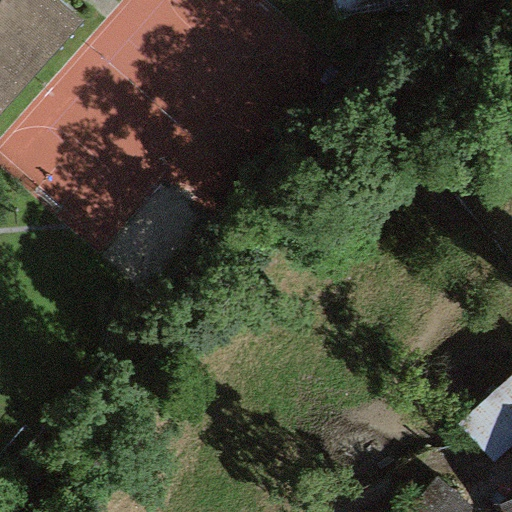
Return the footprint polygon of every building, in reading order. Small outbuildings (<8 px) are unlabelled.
[(0,0),(0,113),(82,25),(55,0),(0,0)] [(430,0),(337,0),(339,11),(430,4),(430,0)] [(511,362),(453,415),(490,456),(511,436),(511,362)] [(401,511),(460,511),(465,502),(435,475),(401,511)] [(511,511),(511,480),(499,488),(511,511)]
